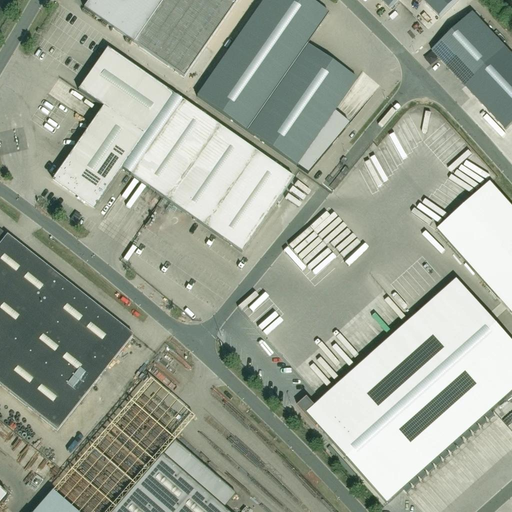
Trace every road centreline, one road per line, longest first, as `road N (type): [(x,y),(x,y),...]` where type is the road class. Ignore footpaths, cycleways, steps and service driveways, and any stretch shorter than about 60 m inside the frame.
road 1 (unclassified): [(0,189),(195,347),(357,511)]
road 2 (unclassified): [(346,0),(511,173)]
